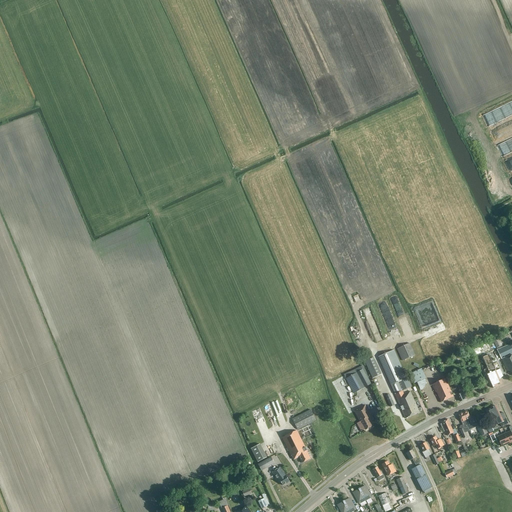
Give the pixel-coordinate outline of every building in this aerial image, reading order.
[(434,308),(422,312),(426,324),(440,320),(438,314),(436,314),(434,308)] [(392,325),(399,324),(397,313),(389,314),(392,325)] [(399,324),(393,326),(398,337),(403,335),(399,324)] [(502,345),(499,338),(493,341),(496,348),(502,345)] [(410,344),(399,348),(398,349),(403,361),(415,355),(410,344)] [(501,359),(511,354),(511,346),(511,344),(497,350),(501,359)] [(474,349),(476,354),(487,349),(485,345),(474,349)] [(405,418),(419,412),(410,391),(404,394),(402,391),(411,387),(408,379),(407,379),(394,351),(379,358),(405,418)] [(511,355),(511,354),(501,359),(508,374),(511,372),(511,355)] [(500,369),(495,371),(488,355),(482,358),(487,369),(483,370),(492,388),(493,389),(495,388),(496,386),(501,383),(499,379),(500,379),(503,376),(500,369)] [(372,379),(382,375),(376,360),(375,361),(373,358),(365,362),(372,379)] [(411,374),(412,376),(411,376),(414,383),(425,378),(421,369),(411,374)] [(371,385),(363,370),(356,373),(354,370),(344,375),(354,394),(371,385)] [(440,403),(453,397),(444,379),(443,380),(442,379),(441,379),(441,380),(432,385),(440,403)] [(457,394),(461,402),(462,402),(463,402),(464,401),(465,400),(467,399),(465,394),(467,393),(465,390),(462,385),(458,387),(460,392),(457,394)] [(394,406),(390,395),(389,394),(386,396),(391,407),(394,406)] [(276,403),(270,405),(278,429),(284,427),(283,423),(290,421),(283,399),(276,401),(276,403)] [(303,412),(316,407),(313,400),(299,406),(298,404),(295,405),(298,413),(303,411),(303,412)] [(365,430),(372,427),(369,421),(372,419),(365,405),(354,411),(362,425),(362,424),(365,430)] [(501,427),(508,423),(506,419),(503,421),(500,414),(496,406),(495,406),(494,406),(492,406),(492,408),(491,408),(492,408),(487,411),(490,417),(489,418),(490,421),(494,419),(497,425),(499,424),(501,427)] [(258,412),(266,436),(274,433),(273,428),(272,428),(266,409),(258,412)] [(316,421),(310,410),(292,419),(298,430),(316,421)] [(467,411),(464,412),(464,414),(466,420),(465,421),(469,430),(478,426),(474,416),(471,417),(471,418),(470,418),(467,411)] [(469,430),(465,421),(466,420),(464,414),(464,412),(458,414),(461,422),(463,425),(460,426),(459,428),(460,431),(463,429),(465,433),(470,431),(469,430)] [(448,419),(441,422),(442,424),(440,424),(445,434),(446,433),(447,436),(452,433),(453,436),(456,443),(460,441),(455,429),(452,430),(451,428),(451,427),(450,424),(448,419)] [(487,434),(487,432),(484,425),(478,428),(481,437),(487,434)] [(467,437),(465,433),(463,429),(460,431),(466,443),(469,442),(469,440),(468,437),(467,437)] [(311,459),(297,431),(282,438),(291,456),(292,456),(294,460),(299,457),(302,463),(311,459)] [(501,435),(506,445),(511,443),(506,433),(501,435)] [(506,445),(501,435),(497,437),(502,447),(506,445)] [(438,441),(436,437),(430,440),(434,447),(437,445),(439,448),(444,445),(441,439),(438,441)] [(265,458),(273,454),(265,441),(256,446),(259,452),(261,451),(265,458)] [(429,449),(426,442),(420,446),(424,452),(423,453),(425,458),(431,455),(428,450),(429,449)] [(416,457),(412,450),(406,453),(410,461),(413,459),(417,467),(412,470),(423,492),(432,487),(428,478),(421,465),(422,464),(420,460),(418,461),(416,457)] [(258,466),(261,471),(274,464),(271,458),(258,466)] [(388,462),(382,465),(389,477),(392,475),(392,474),(396,472),(393,464),(390,465),(388,462)] [(283,486),(289,481),(286,476),(280,467),(272,472),(278,482),(279,481),(283,486)] [(380,472),(378,468),(373,470),(377,478),(379,481),(380,480),(383,478),(382,475),(383,475),(381,472),(380,472)] [(454,469),(452,471),(445,474),(447,478),(449,477),(450,479),(453,478),(452,476),(456,474),(454,469)] [(402,477),(396,480),(403,495),(409,492),(402,477)] [(359,489),(366,501),(369,500),(368,499),(371,497),(365,486),(359,489)] [(366,501),(359,489),(353,492),(359,503),(362,502),(363,503),(366,501)] [(390,502),(386,493),(378,497),(384,511),(385,511),(391,510),(388,503),(390,502)] [(349,498),(344,502),(349,511),(353,511),(352,511),(355,509),(349,498)] [(262,509),(267,506),(264,499),(258,501),(262,509)] [(349,511),(344,502),(338,505),(341,511),(349,511)]
